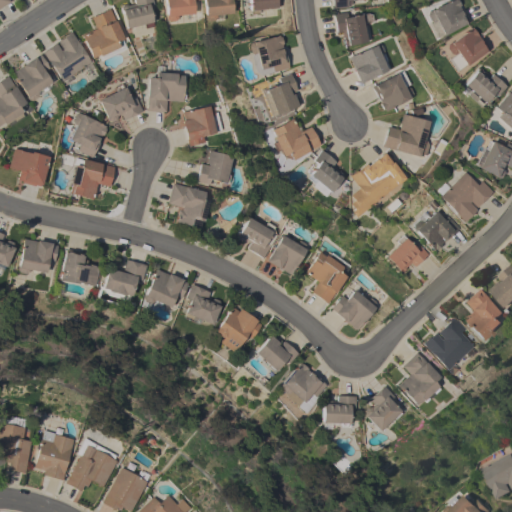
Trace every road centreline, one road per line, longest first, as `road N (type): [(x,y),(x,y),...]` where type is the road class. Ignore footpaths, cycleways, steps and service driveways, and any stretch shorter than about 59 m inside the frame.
road 1 (residential): [(352,359),(338,356),(257,286),(200,259),(0,205)]
road 2 (residential): [(511,218),(369,354),(352,359)]
road 3 (residential): [(303,0),(315,61),(350,127)]
